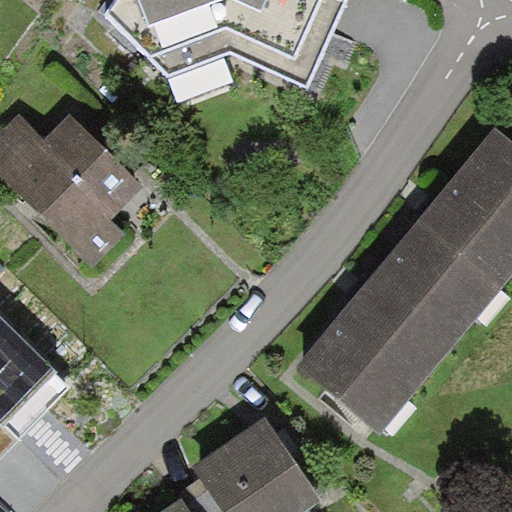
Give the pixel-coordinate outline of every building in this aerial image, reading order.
[(170,77),(232,52),(310,88),(350,0),(118,0),(111,13),(170,77)] [(21,111),(0,131),(0,172),(92,265),(124,233),(109,218),(143,185),(72,113),(47,138),(21,111)] [(511,288),(511,152),(496,139),(403,254),(486,321),(511,288)] [(486,321),(403,254),(310,369),(393,436),(486,321)] [(0,422),(17,439),(73,384),(0,311),(0,422)] [(205,492),(216,511),(290,511),(312,499),(266,419),(189,463),(205,492)] [(0,457),(17,439),(0,422),(0,457)] [(216,511),(205,492),(170,511),(216,511)]
